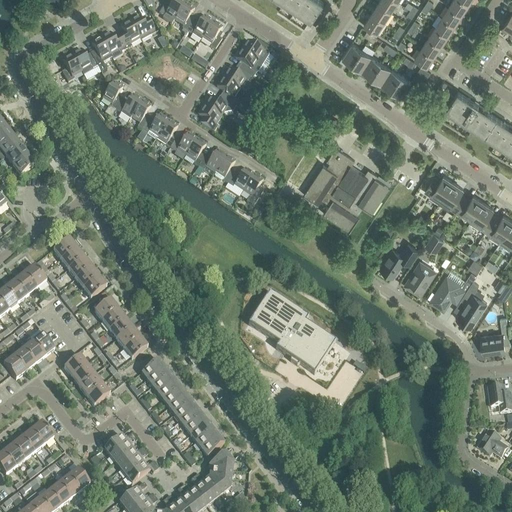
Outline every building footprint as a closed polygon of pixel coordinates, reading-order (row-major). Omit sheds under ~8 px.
[(62,8),(64,0),(40,0),(40,2),(62,8)] [(174,22),(185,5),(177,0),(174,0),(171,5),(166,2),(163,8),(159,5),(154,11),(164,17),(165,15),(174,22)] [(324,3),(319,0),(279,0),(284,3),(310,20),(309,22),(316,26),(325,12),(319,9),(324,3)] [(392,13),(398,2),(399,2),(396,0),(380,0),(378,3),(392,13)] [(430,9),(433,4),(428,0),(425,5),(430,9)] [(462,15),(469,5),(462,0),(453,0),(449,7),(462,15)] [(385,23),(392,13),(378,3),(371,14),(385,23)] [(189,19),(194,11),(185,5),(174,22),(183,27),(182,30),(187,33),(194,22),(189,19)] [(415,14),(418,9),(413,5),(410,10),(415,14)] [(427,14),(430,9),(425,5),(422,10),(427,14)] [(456,26),(462,15),(449,7),(442,17),(456,26)] [(412,19),(415,14),(410,10),(407,16),(412,19)] [(511,32),(511,12),(508,19),(501,30),(504,32),(506,29),(511,32)] [(378,34),(385,23),(371,14),(364,25),(378,34)] [(202,40),(213,23),(204,17),(199,26),(194,22),(187,33),(192,36),(193,34),(202,40)] [(449,35),(456,26),(442,17),(436,27),(449,35)] [(155,34),(149,24),(144,27),(139,18),(129,23),(139,41),(140,40),(141,43),(155,34)] [(416,29),(420,24),(415,21),(411,26),(416,29)] [(139,41),(129,23),(120,28),(124,36),(119,39),(126,51),(131,48),(130,46),(139,41)] [(217,38),(222,29),(213,23),(202,40),(211,46),(210,48),(215,51),(222,41),(217,38)] [(401,35),(405,30),(400,26),(396,31),(401,35)] [(413,34),(416,29),(411,26),(408,31),(413,34)] [(442,46),(449,35),(436,27),(429,37),(442,46)] [(398,40),(401,35),(396,31),(393,36),(398,40)] [(369,40),(372,35),(367,32),(364,37),(369,40)] [(126,51),(119,39),(114,41),(110,35),(100,40),(110,57),(119,52),(120,54),(126,51)] [(374,43),(377,38),(372,35),(369,40),(374,43)] [(435,56),(442,46),(429,37),(422,48),(435,56)] [(110,57),(100,40),(91,45),(95,52),(90,55),(97,67),(102,65),(101,63),(110,57)] [(269,55),(271,51),(257,41),(253,47),(247,42),(241,51),(262,66),(270,55),(269,55)] [(392,48),(382,41),(378,46),(388,53),(392,48)] [(402,50),(406,45),(401,42),(397,47),(402,50)] [(175,51),(178,46),(173,43),(170,48),(175,51)] [(352,64),(362,50),(352,43),(342,58),(339,62),(345,66),(348,62),(352,64)] [(393,56),(396,51),(392,48),(388,53),(393,56)] [(428,67),(435,57),(435,56),(422,48),(415,58),(428,67)] [(183,49),(179,54),(189,60),(193,55),(183,49)] [(360,75),(372,56),(362,50),(352,64),(357,67),(354,71),(360,75)] [(97,67),(90,55),(84,58),(81,51),(72,56),(82,74),(90,69),(91,71),(97,67)] [(262,66),(241,51),(235,61),(242,65),(238,69),(251,78),(251,77),(253,78),(256,73),(257,74),(262,66)] [(82,74),(72,56),(62,62),(66,70),(61,74),(68,84),(73,81),(71,79),(82,74)] [(372,78),(382,63),(372,56),(360,75),(365,78),(368,75),(372,78)] [(408,66),(411,61),(406,57),(403,62),(408,66)] [(413,69),(416,64),(411,61),(408,66),(413,69)] [(380,88),(392,69),(382,63),(372,78),(376,80),(374,84),(380,88)] [(431,73),(421,67),(418,72),(427,79),(431,73)] [(247,83),(251,78),(238,69),(235,74),(228,70),(223,79),(239,90),(245,82),(247,83)] [(392,91),(401,76),(392,69),(380,88),(385,91),(387,88),(392,91)] [(427,79),(418,72),(414,78),(424,84),(427,79)] [(399,101),(411,83),(411,82),(401,76),(392,91),(396,93),(393,97),(399,101)] [(424,84),(414,78),(411,82),(411,83),(420,89),(424,84)] [(233,99),(239,90),(223,79),(217,88),(223,93),(220,97),(232,106),(235,101),(233,99)] [(452,87),(443,81),(439,87),(449,93),(452,87)] [(117,98),(122,89),(113,83),(102,100),(111,106),(110,108),(115,112),(121,101),(117,98)] [(449,93),(439,87),(436,92),(446,98),(449,93)] [(511,126),(508,124),(458,91),(445,110),(511,153),(511,126)] [(446,98),(436,92),(432,97),(442,104),(446,98)] [(131,119),(142,102),(132,96),(127,105),(121,101),(115,112),(120,115),(122,113),(131,119)] [(228,111),(232,106),(220,97),(217,102),(210,98),(204,107),(221,118),(227,109),(228,111)] [(254,100),(245,114),(251,117),(259,104),(254,100)] [(150,120),(145,116),(150,108),(142,102),(131,119),(140,125),(137,128),(142,132),(150,120)] [(215,127),(221,118),(204,107),(198,116),(205,121),(201,126),(213,134),(217,128),(215,127)] [(158,139),(169,123),(159,116),(155,123),(150,120),(142,132),(147,136),(149,133),(158,139)] [(172,137),(178,129),(169,123),(158,139),(167,145),(165,147),(171,151),(177,140),(172,137)] [(0,148),(13,138),(6,129),(0,133),(0,148)] [(186,157),(196,141),(187,135),(182,143),(177,140),(171,151),(176,154),(177,152),(186,157)] [(0,152),(5,159),(21,147),(13,138),(0,148),(0,152)] [(200,155),(206,147),(196,141),(186,157),(195,164),(193,166),(198,169),(205,159),(200,155)] [(12,169),(28,156),(21,147),(5,159),(12,169)] [(372,213),(389,187),(389,188),(390,187),(376,178),(378,176),(371,172),(368,177),(351,166),(355,161),(336,148),(327,161),(333,165),(330,170),(323,165),(323,166),(324,166),(305,195),(304,194),(304,195),(318,204),(322,199),(330,205),(324,214),(350,230),(349,231),(350,231),(360,217),(358,216),(363,208),(372,214),(373,213),(372,213)] [(215,174),(226,158),(216,152),(210,162),(205,159),(198,169),(203,172),(206,169),(215,174)] [(19,178),(36,166),(28,156),(12,169),(19,178)] [(230,172),(235,164),(226,158),(215,174),(224,180),(223,183),(228,186),(235,175),(230,172)] [(243,193),(254,176),(245,170),(239,179),(235,175),(228,186),(233,189),(234,187),(243,193)] [(250,212),(264,192),(259,189),(263,182),(254,176),(243,193),(250,198),(243,207),(250,212)] [(435,177),(425,192),(431,196),(430,198),(439,204),(453,183),(443,176),(441,180),(435,177)] [(453,183),(439,204),(448,210),(450,208),(455,212),(466,197),(461,193),(463,189),(453,183)] [(466,197),(455,212),(461,216),(463,214),(472,220),(483,203),(473,196),(471,200),(466,197)] [(483,203),(472,220),(481,226),(480,228),(485,232),(496,216),(491,213),(493,209),(483,203)] [(407,216),(402,223),(409,227),(413,219),(407,216)] [(496,216),(485,232),(491,236),(490,238),(499,244),(511,224),(511,221),(503,216),(501,220),(496,216)] [(423,217),(420,223),(424,226),(428,220),(423,217)] [(16,228),(13,224),(12,225),(10,223),(6,226),(8,228),(11,232),(16,228)] [(511,224),(499,244),(508,250),(510,248),(511,249),(511,224)] [(383,236),(389,240),(394,232),(388,228),(383,236)] [(436,253),(443,241),(433,235),(426,246),(436,253)] [(381,248),(386,241),(380,237),(375,244),(381,248)] [(76,250),(69,240),(53,253),(60,263),(76,250)] [(410,265),(418,252),(408,244),(402,254),(399,254),(393,250),(380,269),(393,277),(404,261),(410,265)] [(84,259),(76,250),(60,263),(68,272),(84,259)] [(91,269),(84,259),(68,272),(75,282),(91,269)] [(420,295),(435,272),(434,273),(420,264),(421,263),(420,262),(405,285),(420,295)] [(476,262),(471,271),(476,274),(482,266),(476,262)] [(36,291),(46,283),(34,267),(24,275),(36,291)] [(48,273),(43,267),(39,269),(44,276),(48,273)] [(99,278),(92,270),(91,269),(75,282),(83,291),(99,278)] [(466,292),(473,282),(476,276),(471,272),(465,282),(461,289),(464,291),(465,291),(466,292)] [(55,282),(48,273),(44,276),(52,285),(55,282)] [(26,298),(36,291),(24,275),(15,283),(26,298)] [(458,287),(459,285),(447,277),(430,302),(444,311),(450,301),(449,301),(450,299),(456,303),(464,291),(461,289),(458,287)] [(106,288),(99,278),(83,291),(90,301),(106,288)] [(494,288),(500,292),(505,284),(499,280),(494,288)] [(60,288),(55,282),(52,285),(57,291),(60,288)] [(473,294),(479,286),(473,282),(466,292),(461,300),(466,304),(473,294)] [(502,291),(510,295),(511,291),(511,284),(508,282),(502,291)] [(26,298),(15,283),(5,290),(17,305),(26,298)] [(0,302),(8,313),(17,305),(5,290),(0,293),(0,302)] [(269,294),(248,326),(278,346),(275,351),(285,357),(290,361),(290,363),(297,368),(299,367),(314,376),(335,344),(305,324),(308,320),(269,294)] [(470,328),(487,303),(473,294),(466,304),(456,319),(459,321),(460,325),(464,327),(467,326),(470,328)] [(69,302),(63,296),(60,299),(65,305),(69,302)] [(48,305),(54,301),(51,297),(45,301),(48,305)] [(41,310),(48,305),(45,301),(38,306),(41,310)] [(117,311),(110,301),(94,313),(102,323),(117,311)] [(77,311),(75,307),(73,308),(69,302),(65,305),(73,315),(77,311)] [(29,320),(35,315),(33,311),(26,316),(29,320)] [(125,320),(117,311),(102,323),(109,333),(125,320)] [(22,325),(29,320),(26,316),(20,321),(22,325)] [(132,329),(125,320),(109,333),(116,342),(132,329)] [(89,328),(83,322),(80,324),(85,331),(89,328)] [(24,333),(31,328),(28,324),(22,329),(24,333)] [(10,335),(17,330),(14,326),(7,331),(10,335)] [(18,338),(24,333),(22,329),(15,334),(18,338)] [(139,339),(132,329),(116,342),(124,352),(139,339)] [(0,340),(1,342),(10,335),(7,331),(0,336),(0,340)] [(99,341),(94,334),(90,337),(95,344),(99,341)] [(505,352),(504,345),(503,334),(481,337),(482,347),(481,349),(481,351),(483,353),(483,355),(505,352)] [(45,359),(54,351),(42,336),(33,343),(45,359)] [(5,348),(12,343),(9,339),(3,344),(5,348)] [(147,349),(139,339),(124,352),(132,361),(147,349)] [(104,347),(99,341),(95,344),(100,350),(104,347)] [(35,366),(44,360),(45,359),(33,343),(23,351),(35,366)] [(101,357),(96,350),(93,353),(98,359),(101,357)] [(25,375),(35,367),(35,366),(23,351),(13,358),(25,375)] [(114,360),(108,353),(105,356),(110,363),(114,360)] [(87,368),(79,357),(63,370),(71,380),(87,368)] [(106,363),(101,357),(98,359),(103,366),(106,363)] [(16,382),(25,375),(13,358),(3,366),(16,382)] [(119,366),(114,360),(110,363),(115,369),(119,366)] [(164,369),(159,362),(142,375),(147,382),(164,369)] [(94,376),(87,368),(71,380),(78,389),(94,376)] [(116,375),(111,369),(108,372),(112,378),(116,375)] [(170,376),(164,369),(147,382),(153,389),(170,376)] [(121,382),(116,375),(112,378),(118,385),(121,382)] [(102,386),(95,377),(94,376),(78,389),(86,399),(102,386)] [(175,383),(170,377),(170,376),(153,389),(158,396),(175,383)] [(180,390),(176,384),(175,383),(158,396),(164,403),(180,390)] [(110,396),(102,386),(86,399),(94,408),(110,396)] [(511,413),(511,404),(511,400),(505,401),(504,388),(488,390),(491,409),(499,408),(500,415),(511,413)] [(186,397),(181,391),(180,390),(164,403),(169,410),(186,397)] [(191,404),(186,397),(169,410),(175,417),(191,404)] [(150,403),(147,405),(143,408),(148,413),(153,408),(150,403)] [(197,411),(191,404),(175,417),(180,424),(197,411)] [(202,418),(197,412),(197,411),(180,424),(185,431),(202,418)] [(207,425),(202,418),(185,431),(191,438),(207,425)] [(44,448),(54,440),(41,424),(32,432),(44,448)] [(213,432),(207,425),(191,438),(196,445),(213,432)] [(44,448),(32,432),(22,439),(34,455),(44,448)] [(218,439),(213,432),(196,445),(202,452),(218,439)] [(499,444),(501,441),(489,433),(478,450),(490,458),(492,454),(501,460),(508,449),(499,444)] [(110,459),(134,439),(131,436),(124,442),(121,438),(103,451),(110,459)] [(25,463),(34,455),(22,439),(13,446),(25,463)] [(115,466),(132,452),(129,449),(137,443),(134,439),(110,459),(115,466)] [(224,446),(218,439),(202,452),(207,459),(224,446)] [(180,447),(182,445),(178,440),(172,445),(176,449),(180,447)] [(15,471),(25,463),(13,446),(3,455),(15,471)] [(120,472),(145,453),(142,450),(135,455),(132,452),(115,466),(120,472)] [(55,462),(61,457),(59,453),(52,458),(55,462)] [(126,479),(143,466),(140,463),(148,457),(145,453),(120,472),(126,479)] [(192,459),(188,454),(183,458),(187,463),(192,459)] [(232,473),(233,464),(226,454),(209,468),(210,470),(232,473)] [(0,470),(6,478),(15,471),(3,455),(0,456),(0,470)] [(63,465),(69,460),(67,456),(60,461),(63,465)] [(52,458),(46,463),(49,467),(55,462),(52,458)] [(196,465),(192,459),(187,463),(191,469),(196,465)] [(131,486),(150,472),(153,475),(159,470),(153,463),(146,469),(143,466),(126,479),(131,486)] [(50,475),(57,470),(54,466),(47,471),(50,475)] [(36,477),(43,472),(40,468),(33,473),(36,477)] [(231,481),(232,473),(210,470),(209,479),(231,481)] [(44,480),(50,475),(47,471),(41,476),(44,480)] [(80,494),(89,486),(77,471),(68,478),(80,494)] [(30,482),(36,477),(33,473),(27,478),(30,482)] [(220,498),(207,481),(203,483),(198,476),(194,479),(213,503),(220,498)] [(80,494),(68,478),(58,486),(71,501),(80,494)] [(32,490),(41,482),(38,479),(29,486),(32,490)] [(207,509),(213,503),(194,479),(191,481),(197,489),(193,491),(207,509)] [(229,491),(231,481),(209,479),(207,481),(220,498),(229,491)] [(17,492),(23,487),(20,483),(14,488),(17,492)] [(124,511),(142,498),(139,494),(146,488),(143,485),(119,504),(124,511)] [(25,495),(32,490),(29,486),(22,491),(25,495)] [(71,501),(58,486),(48,493),(61,508),(71,501)] [(197,511),(202,511),(207,509),(193,491),(190,494),(184,487),(181,489),(197,511)] [(186,511),(197,511),(181,489),(177,492),(183,499),(179,502),(186,511)] [(48,511),(56,511),(61,508),(48,493),(39,500),(48,511)] [(124,511),(137,511),(154,499),(152,495),(144,501),(142,498),(124,511)] [(12,505),(19,500),(16,496),(10,501),(12,505)] [(175,511),(186,511),(179,502),(175,505),(170,498),(166,501),(175,511)] [(151,511),(152,511),(150,508),(157,502),(154,499),(137,511),(151,511)] [(32,511),(48,511),(39,500),(29,508),(32,511)] [(6,510),(12,505),(10,501),(3,506),(6,510)] [(175,511),(166,501),(163,503),(168,511),(166,511),(175,511)]
